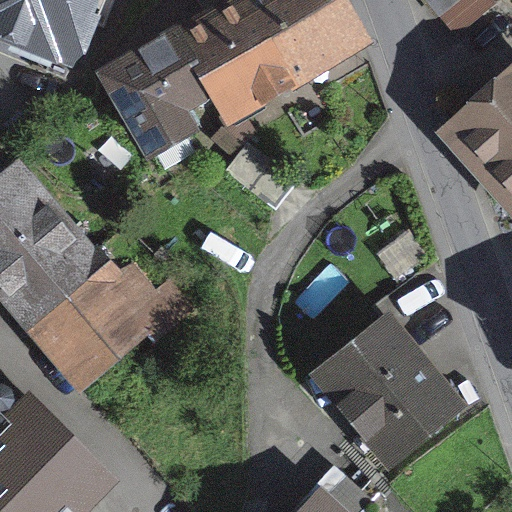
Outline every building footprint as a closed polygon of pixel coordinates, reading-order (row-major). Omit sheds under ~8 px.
[(0,0),(0,31),(70,56),(89,0),(0,0)] [(231,112),(295,76),(251,0),(229,0),(182,27),(231,112)] [(251,0),(295,76),(358,39),(335,0),(251,0)] [(231,112),(182,27),(108,69),(156,154),(231,112)] [(511,69),(449,124),(511,195),(511,69)] [(15,166),(0,179),(0,273),(85,368),(147,312),(15,166)] [(388,318),(323,368),(388,451),(452,402),(388,318)] [(0,511),(74,511),(111,475),(33,398),(9,422),(0,413),(0,511)] [(337,511),(323,497),(308,511),(337,511)]
